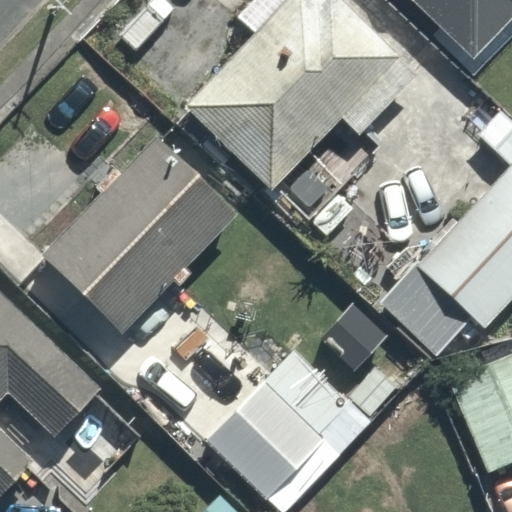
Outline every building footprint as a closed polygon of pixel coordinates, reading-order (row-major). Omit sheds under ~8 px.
[(227,0),(129,98),(212,181),(342,52),(290,0),(227,0)] [(350,0),(410,59),(469,0),(350,0)] [(0,227),(0,255),(62,318),(171,212),(96,135),(0,227)] [(511,146),(509,144),(373,303),(424,347),(456,309),(472,323),(511,275),(511,146)] [(511,323),(437,352),(478,460),(511,447),(511,323)] [(289,335),(191,434),(267,510),(365,411),(289,335)] [(0,416),(38,377),(0,341),(0,416)]
